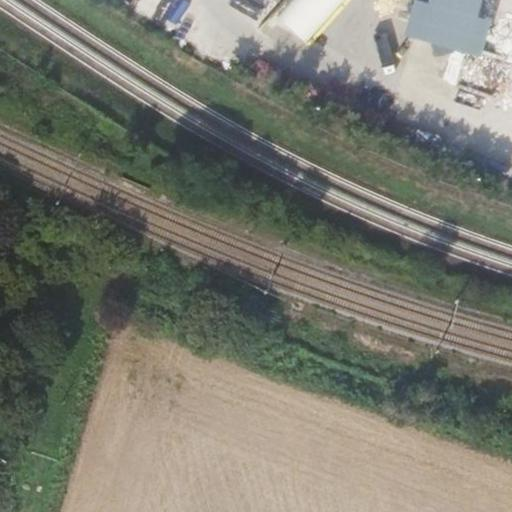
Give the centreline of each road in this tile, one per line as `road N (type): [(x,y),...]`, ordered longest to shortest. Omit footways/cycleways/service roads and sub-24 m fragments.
road 1 (track): [(15,511),(59,354),(102,243),(149,250),(262,296),(511,376)]
road 2 (unknown): [(511,139),(372,72),(359,51),(354,0)]
